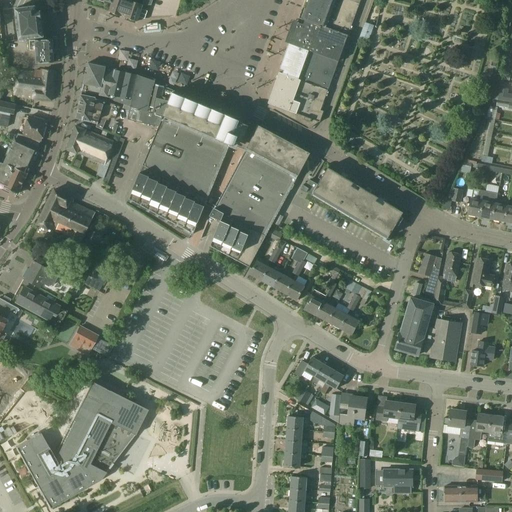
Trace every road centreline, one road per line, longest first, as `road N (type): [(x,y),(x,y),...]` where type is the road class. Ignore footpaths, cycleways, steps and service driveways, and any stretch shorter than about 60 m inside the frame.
road 1 (unclassified): [(292,321),(44,173)]
road 2 (residential): [(231,70),(258,113),(426,217)]
road 3 (residential): [(260,503),(270,364),(292,321)]
road 4 (residential): [(374,367),(412,234),(426,217)]
road 5 (tertiary): [(73,28),(67,95),(44,173)]
road 6 (residential): [(428,511),(437,379)]
